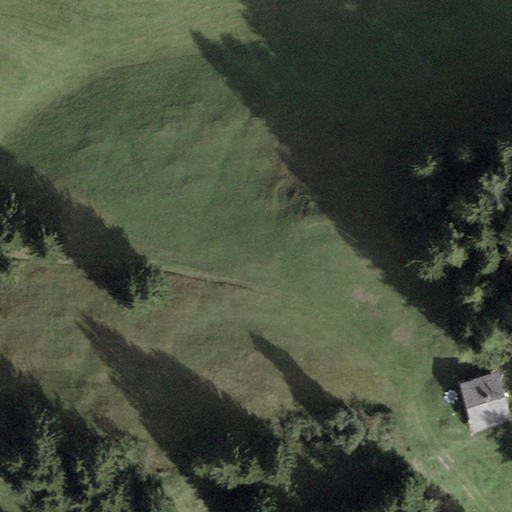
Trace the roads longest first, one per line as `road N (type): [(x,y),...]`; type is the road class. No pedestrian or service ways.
road 1 (track): [(486,511),(414,426),(391,378),(354,335),(310,305),(148,267),(0,248)]
road 2 (track): [(142,511),(10,489)]
